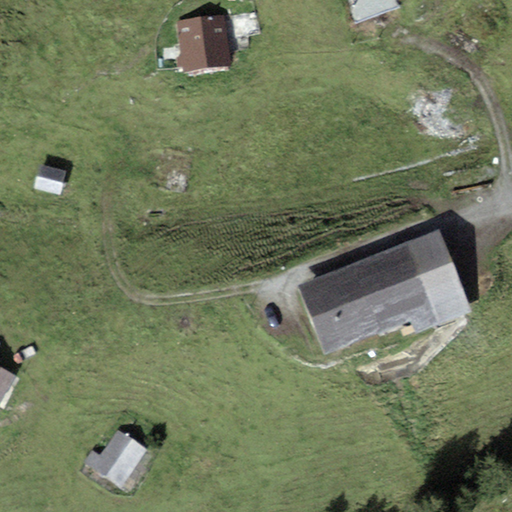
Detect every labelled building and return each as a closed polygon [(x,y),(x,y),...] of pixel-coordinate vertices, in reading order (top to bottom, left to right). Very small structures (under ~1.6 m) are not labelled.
[(176,20),(185,75),(232,67),(223,12),(176,20)] [(41,169),(37,187),(58,192),(62,174),(41,169)] [(411,322),(415,332),(470,311),(440,235),(298,283),(326,355),(411,322)] [(0,404),(15,375),(0,367),(0,404)] [(117,432),(93,469),(121,488),(146,450),(117,432)]
